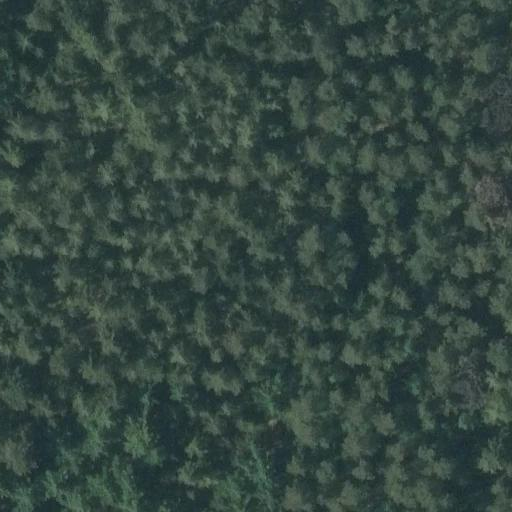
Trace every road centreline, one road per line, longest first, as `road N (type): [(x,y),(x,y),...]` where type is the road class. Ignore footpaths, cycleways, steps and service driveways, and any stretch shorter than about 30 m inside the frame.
road 1 (track): [(272,511),(315,0)]
road 2 (track): [(281,391),(0,355)]
